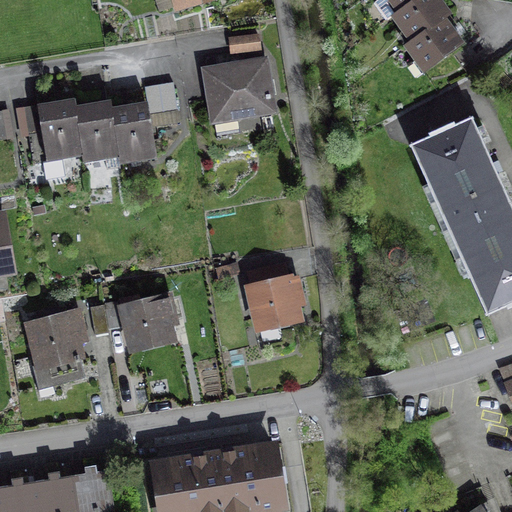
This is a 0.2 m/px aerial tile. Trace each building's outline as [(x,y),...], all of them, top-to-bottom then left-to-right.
[(383,0),(396,19),(424,0),(383,0)] [(389,24),(409,52),(447,26),(455,21),(440,0),(424,0),(396,19),(389,24)] [(407,54),(424,79),(464,51),(447,26),(409,52),(407,54)] [(258,35),(230,38),(232,53),(260,50),(258,35)] [(230,77),(208,81),(214,120),(273,110),(265,61),(229,67),(230,77)] [(159,85),(164,113),(150,115),(151,126),(180,121),(173,82),(159,85)] [(164,113),(159,85),(145,87),(150,115),(164,113)] [(83,155),(84,163),(106,159),(105,151),(118,149),(112,115),(111,108),(96,110),(95,103),(89,104),(86,105),(84,107),(83,109),(83,112),(76,113),(83,155)] [(38,105),(24,107),(28,135),(42,133),(45,153),(59,151),(61,159),(83,155),(76,113),(75,106),(39,112),(38,105)] [(118,149),(120,164),(143,161),(142,152),(155,150),(151,126),(150,115),(149,109),(112,115),(118,149)] [(446,240),(511,209),(511,204),(476,125),(408,156),(446,240)] [(511,307),(511,209),(446,240),(483,321),(511,307)] [(3,215),(0,215),(0,273),(12,272),(3,215)] [(287,259),(250,267),(254,285),(291,277),(287,259)] [(289,279),(250,289),(259,328),(299,318),(295,304),(303,302),(298,278),(290,280),(289,279)] [(170,298),(124,309),(133,347),(171,338),(168,322),(176,320),(170,298)] [(122,327),(118,302),(105,304),(109,329),(122,327)] [(105,304),(90,307),(95,335),(110,333),(109,329),(105,304)] [(68,317),(31,327),(41,365),(34,367),(41,396),(54,392),(52,385),(85,377),(75,338),(84,336),(77,310),(67,313),(68,317)] [(511,390),(511,364),(502,368),(511,390)] [(271,444),(158,463),(165,511),(254,511),(281,508),(271,444)] [(72,483),(76,511),(97,511),(98,511),(115,509),(110,477),(98,479),(96,465),(85,467),(87,481),(72,483)] [(76,511),(72,483),(62,485),(59,471),(48,473),(50,487),(35,489),(38,511),(76,511)] [(38,511),(35,489),(25,491),(23,477),(11,479),(13,492),(0,494),(0,501),(1,511),(38,511)]
